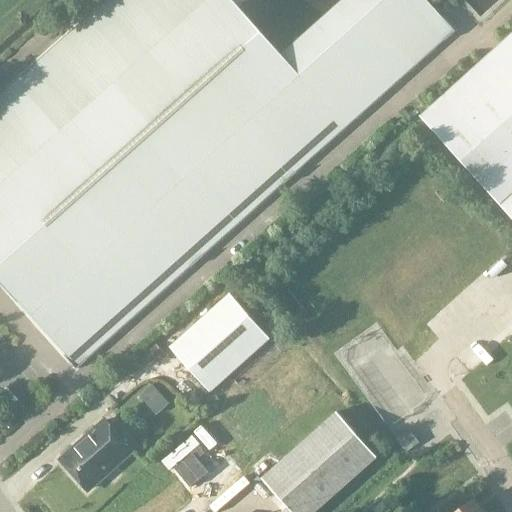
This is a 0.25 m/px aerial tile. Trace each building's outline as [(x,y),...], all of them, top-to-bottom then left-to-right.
[(244,0),(106,0),(33,66),(32,65),(19,76),(20,77),(0,94),(0,284),(64,356),(63,356),(75,370),(86,361),(85,359),(189,267),(190,268),(203,256),(202,255),(282,183),(283,185),(296,173),(295,172),(442,41),(443,42),(454,32),(442,19),(441,19),(424,0),(342,0),(281,55),(237,7),(244,0)] [(511,34),(420,117),(511,219),(511,34)] [(268,340),(228,294),(168,348),(209,393),(268,340)] [(362,400),(402,388),(383,329),(343,342),(362,400)] [(154,344),(142,355),(149,364),(162,353),(154,344)] [(151,385),(138,397),(155,416),(168,404),(151,385)] [(335,412),(260,479),(289,511),(313,511),(375,457),(335,412)] [(86,491),(130,451),(104,421),(59,461),(86,491)] [(161,511),(151,499),(135,511),(161,511)] [(456,511),(480,511),(473,501),(456,511)]
